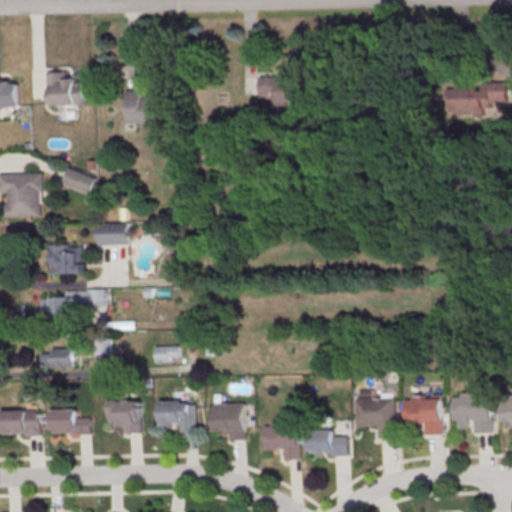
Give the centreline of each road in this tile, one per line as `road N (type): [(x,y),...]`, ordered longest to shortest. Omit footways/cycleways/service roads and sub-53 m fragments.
road 1 (residential): [(0,478),(182,474),(236,485),(290,511)]
road 2 (residential): [(0,6),(294,0)]
road 3 (residential): [(339,511),(408,480),(511,474)]
